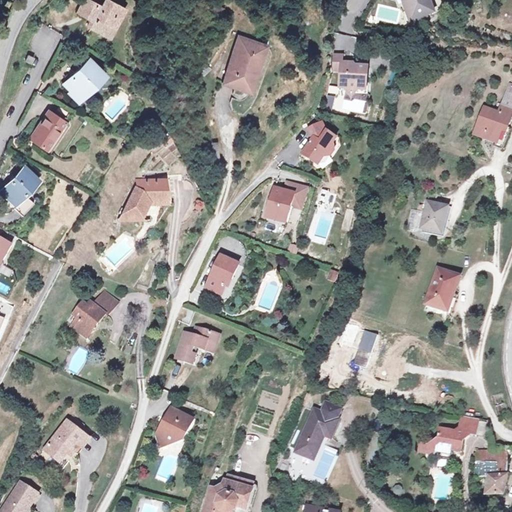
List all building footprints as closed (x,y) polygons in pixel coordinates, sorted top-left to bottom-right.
[(397,0),(404,17),(402,19),(405,28),(421,22),(422,24),(429,22),(425,10),(421,12),(416,0),(397,0)] [(421,0),(416,0),(421,12),(425,10),(421,0)] [(101,43),(115,15),(98,7),(94,13),(79,5),(71,20),(85,28),(83,33),(101,43)] [(405,28),(407,32),(423,26),(421,22),(405,28)] [(344,53),(336,53),(335,68),(342,68),(343,60),(344,53)] [(354,61),(343,60),(342,68),(341,85),(346,85),(353,93),(359,88),(360,80),(368,81),(370,65),(361,64),(354,64),(354,61)] [(59,61),(46,84),(64,93),(76,71),(59,61)] [(242,67),(221,111),(238,119),(251,93),(258,96),(266,78),(242,67)] [(368,81),(360,80),(359,88),(367,89),(368,81)] [(496,112),(481,107),(472,132),(491,138),(489,145),(501,148),(507,129),(503,127),(511,100),(511,84),(506,82),(496,112)] [(198,95),(203,101),(210,94),(205,89),(198,95)] [(251,93),(238,119),(245,122),(258,96),(251,93)] [(42,115),(22,139),(38,151),(36,153),(44,159),(53,147),(44,139),(54,125),(42,115)] [(329,129),(325,120),(312,127),(315,135),(319,137),(317,140),(315,138),(306,152),(322,163),(328,155),(335,155),(340,148),(337,141),(340,136),(329,129)] [(11,174),(0,183),(0,215),(5,221),(19,210),(10,200),(24,188),(11,174)] [(153,177),(156,197),(163,196),(161,176),(153,177)] [(129,180),(112,217),(133,214),(139,200),(156,197),(153,177),(129,180)] [(290,178),(286,190),(298,194),(295,203),(297,204),(304,206),(312,185),(290,178)] [(268,211),(287,217),(292,202),(295,203),(298,194),(286,190),(277,186),(268,211)] [(292,202),(287,217),(286,220),(291,222),(297,204),(295,203),(292,202)] [(441,206),(422,202),(416,228),(435,232),(441,206)] [(208,285),(224,292),(232,275),(235,276),(242,262),(223,253),(208,285)] [(437,266),(428,303),(441,306),(442,300),(456,302),(459,287),(455,286),(458,271),(437,266)] [(340,271),(333,268),(330,275),(336,278),(340,271)] [(104,313),(112,302),(99,293),(90,303),(87,301),(84,305),(80,303),(71,314),(74,317),(67,326),(78,334),(85,326),(91,330),(96,323),(93,321),(102,311),(104,313)] [(85,326),(78,334),(84,339),(91,330),(85,326)] [(214,360),(219,343),(196,336),(194,345),(184,342),(178,364),(187,367),(186,370),(196,372),(199,362),(194,361),(196,355),(214,360)] [(294,403),(302,406),(307,390),(300,388),(294,403)] [(308,406),(291,447),(307,454),(318,431),(325,434),(333,416),(330,415),(335,405),(319,398),(314,409),(308,406)] [(480,408),(460,405),(459,414),(453,421),(438,420),(438,427),(429,435),(428,445),(437,446),(439,435),(443,432),(454,434),(453,439),(463,440),(465,424),(477,425),(480,408)] [(173,408),(155,437),(157,443),(164,440),(166,447),(173,445),(177,440),(183,443),(195,422),(173,408)] [(83,428),(57,417),(43,452),(59,458),(65,443),(75,447),(83,428)] [(438,443),(452,445),(453,439),(454,434),(443,432),(439,435),(438,443)] [(478,438),(476,465),(487,468),(486,480),(503,483),(507,441),(486,439),(478,438)] [(157,443),(159,449),(166,447),(164,440),(157,443)] [(215,485),(205,511),(232,511),(234,510),(238,511),(240,506),(250,509),(258,489),(229,479),(226,489),(215,485)] [(36,496),(16,484),(0,511),(22,511),(25,508),(27,510),(36,496)]
